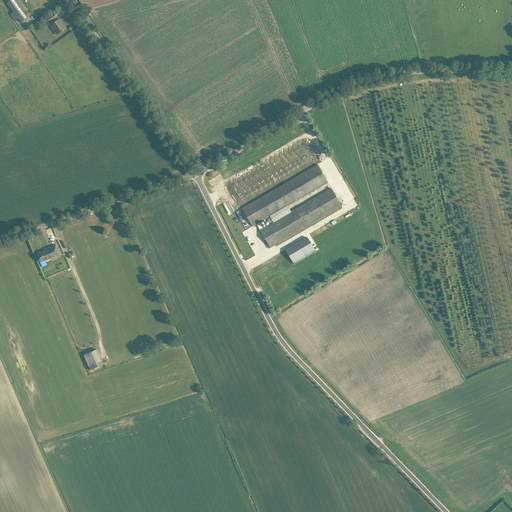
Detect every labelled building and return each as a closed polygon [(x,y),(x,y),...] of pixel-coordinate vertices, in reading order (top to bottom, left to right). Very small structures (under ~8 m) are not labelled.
[(21,22),(28,18),(15,0),(10,0),(7,3),(13,12),(18,18),(21,22)] [(52,24),(59,34),(65,29),(66,28),(63,24),(62,25),(60,23),(61,23),(58,19),(58,20),(56,17),(54,14),(48,18),(50,21),(52,24)] [(306,138),(228,184),(239,202),(316,157),(306,138)] [(317,164),(242,208),(253,226),(257,224),(270,248),(275,245),(342,206),(340,203),(337,199),(335,195),(333,191),(331,188),(325,192),(318,195),(291,211),(273,222),(263,228),(260,222),(270,216),(328,182),(320,169),(317,164)] [(131,233),(117,239),(158,339),(171,333),(131,233)] [(294,264),(298,261),(316,251),(308,237),(285,250),(294,264)] [(98,251),(107,277),(118,307),(130,302),(128,295),(132,294),(112,242),(97,247),(98,251)] [(45,261),(60,255),(56,244),(44,249),(45,250),(37,254),(40,263),(45,260),(45,261)] [(91,370),(103,364),(97,349),(84,355),(91,370)]
